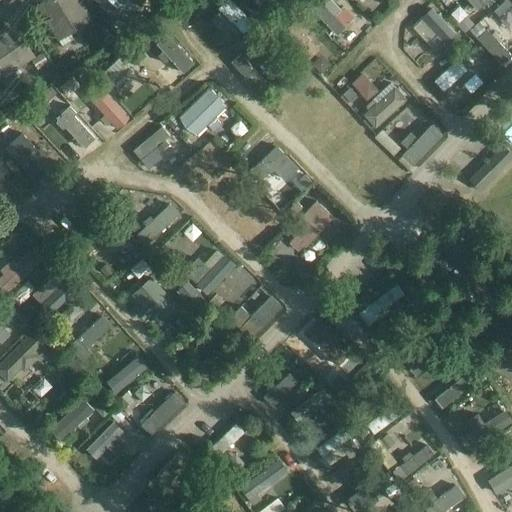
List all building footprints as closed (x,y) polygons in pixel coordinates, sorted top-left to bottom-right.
[(82,0),(44,0),(36,5),(58,41),(94,19),(82,0)] [(245,35),(255,25),(230,0),(225,0),(218,8),(245,35)] [(331,0),(304,0),(303,2),(337,35),(346,28),(344,26),(334,16),(341,9),(331,0)] [(366,21),(374,13),(359,0),(357,0),(351,6),(366,21)] [(421,18),(438,35),(428,43),(435,51),(445,43),(455,34),(432,9),(421,18)] [(474,25),(465,16),(456,24),(465,33),(474,25)] [(286,33),(308,56),(317,47),(305,35),(308,32),(301,26),(298,29),(294,25),(286,17),(278,25),(286,33)] [(36,56),(27,42),(15,24),(0,34),(0,67),(6,76),(36,56)] [(502,65),(511,56),(487,29),(476,38),(502,65)] [(183,73),(194,63),(168,34),(156,44),(183,73)] [(250,60),(258,53),(252,46),(244,53),(250,60)] [(451,46),(443,52),(448,57),(455,51),(451,46)] [(476,48),(471,53),(476,59),(481,55),(476,48)] [(31,59),(38,69),(48,62),(42,52),(36,57),(31,59)] [(256,91),(266,83),(241,54),(231,62),(256,91)] [(443,91),(473,64),(463,54),(434,81),(443,91)] [(90,73),(84,66),(76,73),(83,80),(90,73)] [(463,77),(438,99),(449,110),(473,88),(463,77)] [(95,104),(103,113),(108,120),(118,113),(90,79),(81,87),(95,104)] [(214,116),(224,107),(226,105),(219,94),(208,87),(178,116),(185,126),(196,135),(207,125),(214,132),(222,124),(214,116)] [(375,128),(406,100),(394,87),(363,115),(375,128)] [(356,95),(350,88),(343,94),(350,101),(356,95)] [(302,93),(293,108),(303,114),(312,100),(302,93)] [(173,116),(167,121),(173,127),(178,122),(173,116)] [(17,129),(26,139),(31,146),(45,166),(54,159),(26,122),(17,129)] [(413,166),(442,135),(432,124),(418,139),(411,132),(401,142),(408,149),(402,155),(403,156),(413,166)] [(169,136),(167,133),(162,128),(133,152),(136,154),(142,162),(156,150),(157,152),(159,153),(165,147),(164,146),(162,143),(165,140),(167,138),(169,136)] [(511,155),(502,145),(485,162),(497,175),(511,159),(511,155)] [(193,154),(187,146),(181,150),(188,158),(193,154)] [(285,156),(277,147),(257,165),(265,174),(267,172),(276,171),(285,180),(297,168),(285,156)] [(194,195),(197,193),(225,168),(228,165),(218,154),(185,185),(194,195)] [(497,175),(485,162),(468,178),(480,192),(497,175)] [(243,233),(260,217),(263,221),(270,215),(267,211),(272,206),(263,196),(234,224),(243,233)] [(334,217),(317,201),(288,231),(295,236),(289,243),(298,251),(304,245),(306,247),(334,217)] [(147,246),(178,217),(181,213),(171,203),(154,219),(150,215),(143,222),(147,226),(137,236),(147,246)] [(108,215),(73,248),(83,259),(97,246),(99,248),(107,242),(104,238),(118,226),(108,215)] [(332,243),(343,253),(354,240),(343,231),(332,243)] [(16,262),(10,268),(0,276),(0,283),(7,291),(47,256),(36,244),(16,262)] [(224,255),(223,257),(211,269),(204,263),(198,257),(187,270),(189,277),(197,284),(207,294),(235,265),(224,255)] [(104,279),(113,272),(107,263),(98,271),(104,279)] [(145,306),(164,291),(174,282),(166,272),(137,296),(145,306)] [(50,315),(77,289),(67,279),(67,280),(52,293),(45,284),(44,284),(33,295),(50,315)] [(373,317),(379,314),(381,317),(388,312),(386,308),(404,294),(397,284),(366,307),(373,317)] [(215,292),(209,297),(215,303),(221,299),(215,292)] [(271,295),(239,328),(250,338),(282,305),(271,295)] [(4,306),(11,312),(15,307),(8,301),(4,306)] [(190,308),(164,333),(173,341),(199,317),(190,308)] [(67,322),(61,315),(54,321),(60,328),(67,322)] [(91,349),(112,330),(104,321),(82,340),(91,349)] [(34,329),(0,363),(0,372),(7,380),(21,366),(24,370),(39,356),(36,352),(46,342),(46,341),(53,334),(42,322),(34,329)] [(87,349),(78,339),(68,347),(82,363),(91,355),(87,349)] [(304,371),(326,346),(319,340),(297,365),(304,371)] [(422,351),(417,356),(412,360),(419,370),(443,349),(435,340),(422,351)] [(59,363),(69,353),(60,343),(48,354),(59,363)] [(208,381),(233,356),(224,347),(199,373),(208,381)] [(48,392),(65,375),(72,369),(75,366),(67,358),(40,383),(48,392)] [(72,369),(65,375),(70,380),(73,377),(81,385),(87,379),(79,370),(76,373),(72,369)] [(312,377),(306,371),(299,376),(305,382),(312,377)] [(272,402),(294,384),(286,375),(265,394),(272,402)] [(464,375),(450,386),(443,391),(439,395),(447,405),(472,385),(464,375)] [(90,398),(98,391),(93,385),(84,393),(90,398)] [(175,390),(141,424),(152,435),(186,401),(175,390)] [(299,422),(317,408),(324,403),(329,400),(322,391),(292,413),(299,422)] [(128,405),(121,397),(115,403),(122,411),(128,405)] [(93,412),(91,409),(95,406),(89,400),(85,403),(83,401),(49,432),(60,444),(78,427),(86,419),(93,412)] [(400,400),(378,416),(371,421),(366,425),(373,435),(407,409),(400,400)] [(119,411),(112,417),(118,423),(125,417),(119,411)] [(503,411),(485,423),(479,413),(466,421),(472,431),(465,435),(472,448),(511,422),(503,411)] [(107,448),(113,442),(124,431),(113,421),(86,449),(96,459),(107,448)] [(216,458),(244,432),(235,423),(208,450),(216,458)] [(315,450),(322,460),(350,441),(347,436),(343,430),(319,447),(315,450)] [(388,434),(380,440),(387,449),(395,443),(388,434)] [(472,448),(464,437),(458,440),(466,452),(472,448)] [(228,468),(248,450),(240,441),(220,459),(228,468)] [(348,447),(320,467),(327,477),(355,457),(348,447)] [(495,472),(511,460),(511,447),(489,463),(495,472)] [(414,456),(408,461),(400,467),(407,474),(430,457),(424,449),(414,456)] [(173,469),(178,464),(182,460),(174,453),(150,481),(157,488),(173,469)] [(423,484),(439,472),(432,463),(417,475),(423,484)] [(252,500),(282,477),(274,467),(245,489),(252,500)] [(346,500),(354,511),(392,484),(388,479),(384,473),(381,475),(378,477),(354,494),(346,500)] [(443,511),(465,497),(457,485),(437,499),(430,488),(417,497),(427,511),(443,511)]
